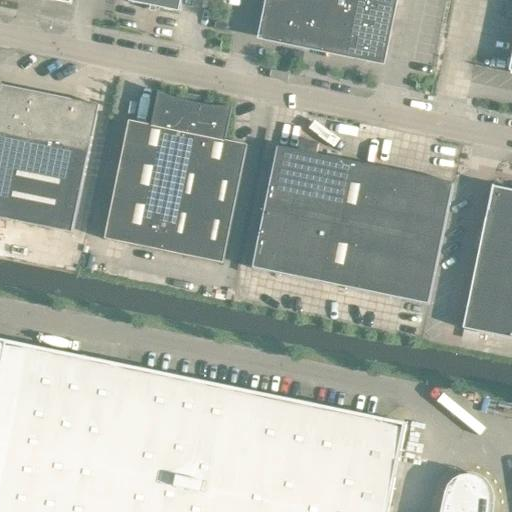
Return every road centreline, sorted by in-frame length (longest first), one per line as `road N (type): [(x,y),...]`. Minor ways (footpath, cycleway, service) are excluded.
road 1 (unclassified): [(0,320),(511,432)]
road 2 (unclassified): [(511,139),(0,33)]
